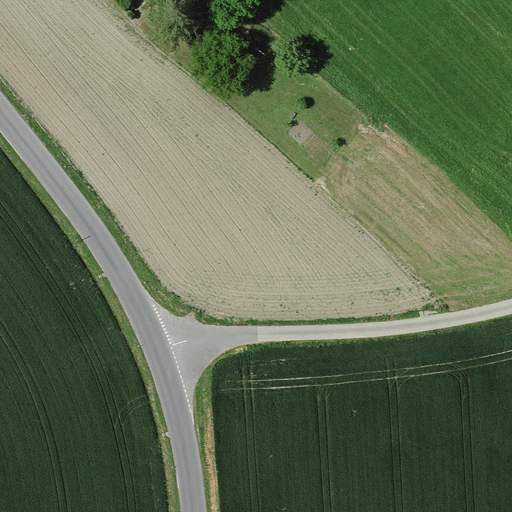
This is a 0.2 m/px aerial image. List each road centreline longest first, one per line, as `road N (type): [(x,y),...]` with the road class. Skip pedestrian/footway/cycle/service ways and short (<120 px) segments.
road 1 (unclassified): [(0,111),(89,223),(138,307),(184,427),(195,511)]
road 2 (track): [(157,351),(202,335),(374,331),(511,308)]
